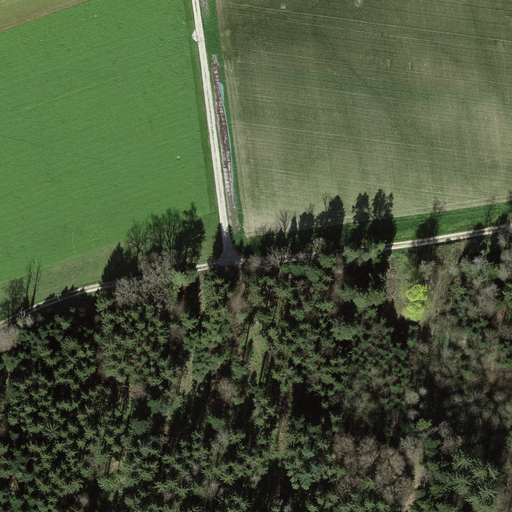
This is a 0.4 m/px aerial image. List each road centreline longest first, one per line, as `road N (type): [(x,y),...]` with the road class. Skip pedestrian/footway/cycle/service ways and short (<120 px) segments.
road 1 (track): [(0,330),(76,295),(511,228)]
road 2 (track): [(187,0),(224,269)]
